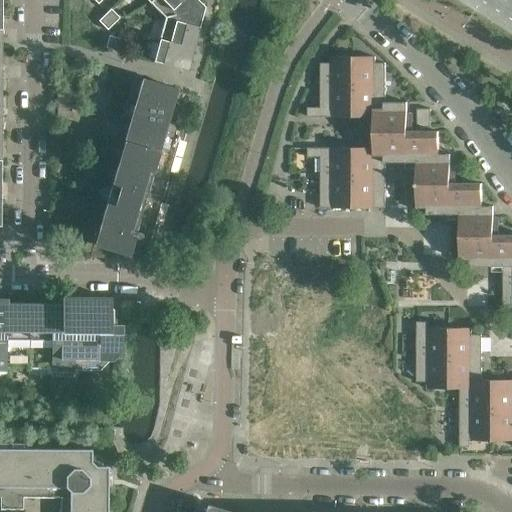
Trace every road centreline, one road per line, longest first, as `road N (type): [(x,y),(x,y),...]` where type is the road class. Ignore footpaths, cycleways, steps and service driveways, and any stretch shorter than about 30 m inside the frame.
road 1 (residential): [(511,342),(393,229),(235,222)]
road 2 (residential): [(510,511),(463,482),(242,481),(207,466)]
road 3 (residential): [(38,0),(27,276)]
road 4 (unclassified): [(511,168),(353,0)]
road 5 (unclassified): [(27,276),(116,274),(225,304)]
road 6 (residential): [(207,466),(224,421),(225,304)]
